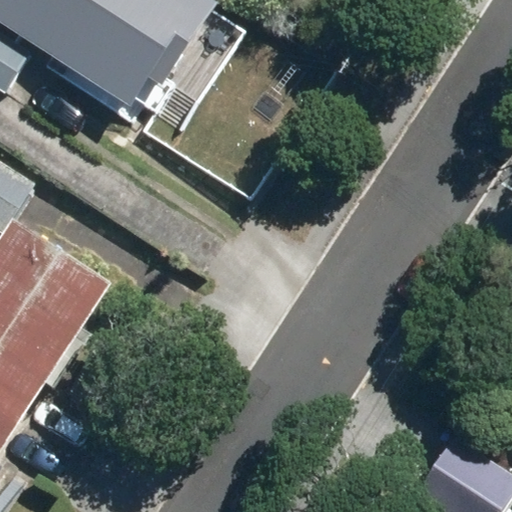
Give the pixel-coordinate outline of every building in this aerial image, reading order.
[(217,0),(0,0),(0,1),(0,21),(150,116),(222,3),(217,0)] [(0,36),(0,87),(10,94),(33,57),(0,36)] [(0,164),(0,229),(5,233),(35,188),(0,164)] [(0,497),(128,305),(24,237),(0,273),(0,497)] [(511,511),(511,481),(458,449),(419,511),(511,511)]
